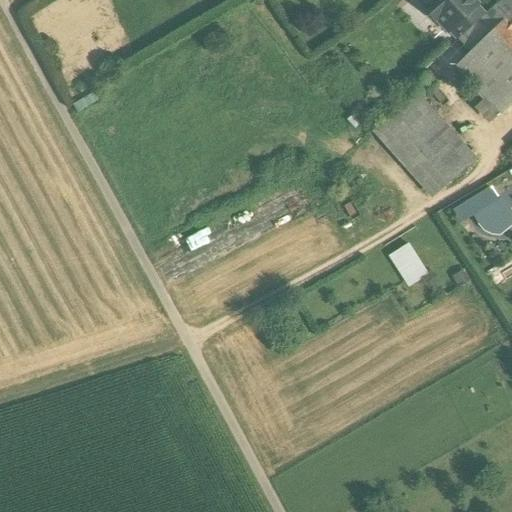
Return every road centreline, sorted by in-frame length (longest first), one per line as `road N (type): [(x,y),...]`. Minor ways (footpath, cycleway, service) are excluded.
road 1 (track): [(3,0),(284,511)]
road 2 (track): [(499,166),(191,341),(0,415)]
